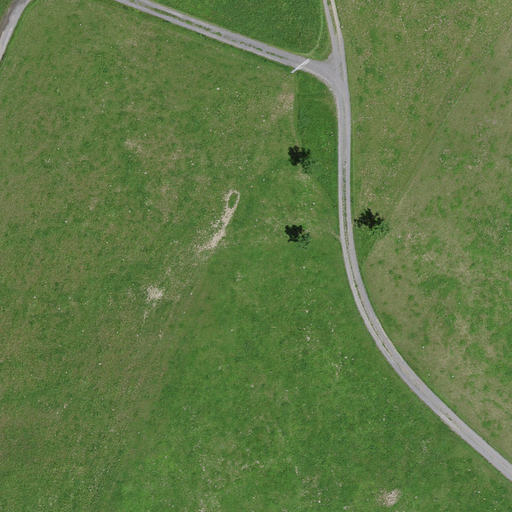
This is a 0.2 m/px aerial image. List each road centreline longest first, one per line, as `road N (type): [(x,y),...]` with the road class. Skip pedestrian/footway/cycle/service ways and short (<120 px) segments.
road 1 (track): [(342,77),(346,229),(373,329),(405,375),(511,473)]
road 2 (track): [(342,77),(132,0)]
